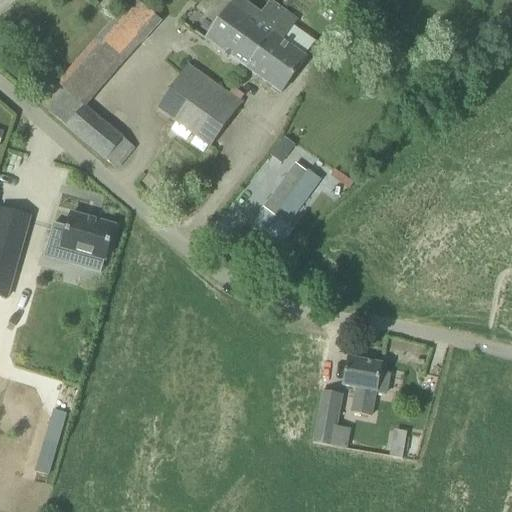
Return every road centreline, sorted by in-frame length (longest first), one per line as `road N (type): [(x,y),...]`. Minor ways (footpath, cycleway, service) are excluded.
road 1 (residential): [(420,336),(269,302),(225,278),(0,88)]
road 2 (residential): [(493,90),(478,349)]
road 3 (residential): [(478,349),(432,511)]
